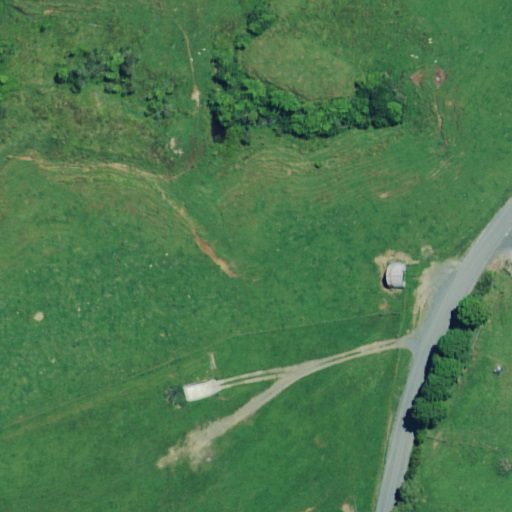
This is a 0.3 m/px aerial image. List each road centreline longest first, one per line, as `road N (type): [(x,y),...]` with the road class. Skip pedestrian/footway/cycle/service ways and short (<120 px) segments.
road 1 (track): [(72,511),(191,453),(319,357),(433,337)]
road 2 (unclassified): [(395,511),(433,337),(471,248),(511,203)]
